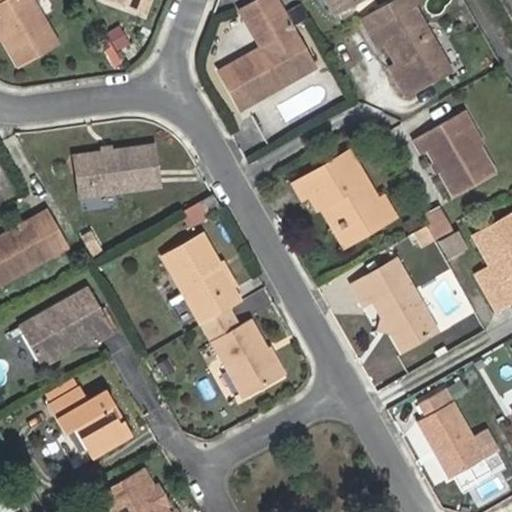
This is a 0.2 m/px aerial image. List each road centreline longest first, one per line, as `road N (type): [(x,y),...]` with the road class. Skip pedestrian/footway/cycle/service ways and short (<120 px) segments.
road 1 (residential): [(172,87),(220,152),(357,383)]
road 2 (unknown): [(241,188),(363,110),(426,105),(445,94)]
road 3 (residential): [(198,471),(357,383)]
road 4 (residential): [(0,100),(10,108),(51,109),(172,87)]
road 5 (residential): [(357,383),(424,511)]
